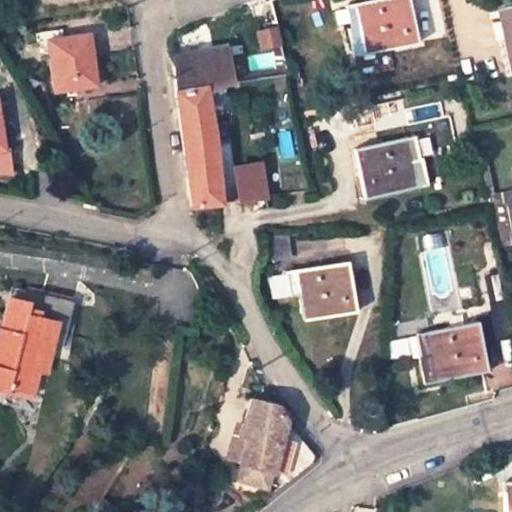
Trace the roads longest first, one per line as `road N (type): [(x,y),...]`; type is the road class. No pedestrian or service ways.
road 1 (unclassified): [(168,238),(190,242),(234,285),(336,464)]
road 2 (unclassified): [(147,8),(168,238)]
road 3 (residential): [(336,464),(511,413)]
road 4 (unclassified): [(0,210),(168,238)]
